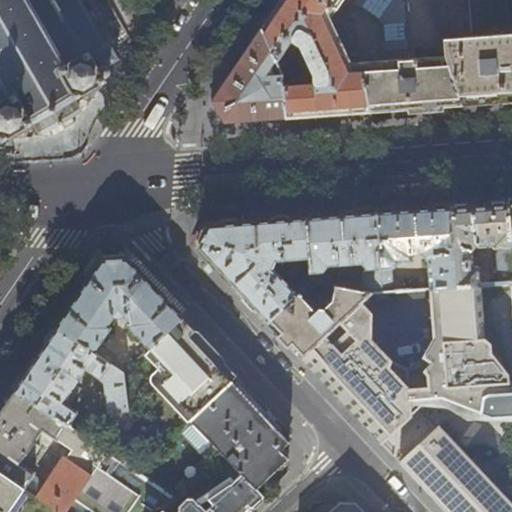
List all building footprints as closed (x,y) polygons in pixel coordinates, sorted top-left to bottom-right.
[(0,0),(0,136),(3,139),(38,119),(36,114),(66,97),(68,101),(97,85),(106,80),(102,74),(106,75),(108,74),(110,73),(110,70),(110,68),(107,65),(120,59),(107,39),(104,41),(80,0),(0,0)] [(280,0),(251,44),(265,67),(279,46),(300,88),(273,91),(276,118),(302,116),(357,112),(351,62),(328,13),(312,0),(280,0)] [(312,0),(328,13),(351,62),(357,112),(382,110),(462,104),(443,55),(441,38),(426,0),(312,0)] [(511,0),(426,0),(441,38),(511,33),(511,0)] [(511,33),(441,38),(443,55),(462,104),(497,102),(511,100),(511,33)] [(269,119),(276,118),(273,91),(271,75),(265,67),(251,44),(239,61),(212,100),(224,122),(269,119)] [(457,205),(450,206),(453,285),(477,284),(476,265),(470,266),(468,246),(471,242),(474,246),(488,245),(490,246),(498,246),(494,254),(496,282),(510,281),(510,272),(508,240),(506,202),(457,205)] [(409,209),(375,211),(380,291),(391,290),(390,268),(395,262),(395,260),(410,260),(411,259),(411,253),(419,252),(426,259),(427,287),(453,285),(450,206),(409,209)] [(341,214),(305,216),(310,280),(318,281),(333,284),(334,275),(326,273),(321,273),(321,270),(327,264),(360,263),(365,267),(361,273),(362,290),(369,292),(380,291),(375,211),(341,214)] [(310,280),(305,216),(265,219),(206,223),(198,247),(208,257),(230,280),(268,321),(310,280)] [(81,291),(57,327),(123,374),(131,367),(102,348),(100,352),(96,349),(111,327),(108,325),(114,316),(119,317),(123,316),(131,324),(128,327),(147,347),(144,351),(145,353),(181,318),(150,285),(126,260),(101,261),(81,291)] [(337,279),(335,285),(348,288),(350,282),(337,279)] [(317,287),(318,281),(310,280),(268,321),(281,334),(302,356),(348,312),(369,292),(362,290),(348,288),(335,285),(334,284),(331,298),(323,305),(321,303),(316,308),(301,293),(302,292),(306,292),(312,286),(317,287)] [(348,312),(302,356),(381,441),(434,390),(439,392),(482,389),(489,390),(492,401),(511,400),(511,306),(510,281),(496,282),(477,284),(453,285),(427,287),(430,356),(418,356),(418,352),(402,368),(348,312)] [(161,385),(192,418),(231,381),(236,376),(219,358),(196,334),(181,318),(145,353),(144,354),(164,375),(165,382),(161,385)] [(123,374),(57,327),(36,358),(14,390),(67,426),(78,412),(71,407),(81,393),(73,387),(85,369),(104,382),(109,413),(110,412),(116,460),(134,473),(123,374)] [(192,418),(244,476),(256,489),(271,475),(288,458),(280,450),(288,442),(279,431),(231,381),(192,418)] [(67,426),(14,390),(5,403),(0,409),(0,470),(25,488),(35,473),(26,467),(40,446),(35,442),(42,431),(57,441),(67,426)] [(67,426),(57,441),(71,450),(60,465),(39,498),(59,511),(159,511),(163,510),(177,502),(134,473),(116,460),(67,426)] [(511,511),(511,502),(439,426),(420,443),(401,461),(414,476),(448,511),(511,511)] [(25,488),(0,470),(0,511),(59,511),(39,498),(35,495),(25,488)] [(35,473),(25,488),(35,495),(48,477),(37,470),(35,473)] [(245,511),(262,497),(256,489),(244,476),(233,486),(210,497),(212,504),(206,509),(200,503),(199,504),(193,498),(188,498),(180,506),(180,511),(165,511),(163,510),(159,511),(245,511)] [(330,511),(364,511),(363,510),(356,503),(340,503),(330,511)]
